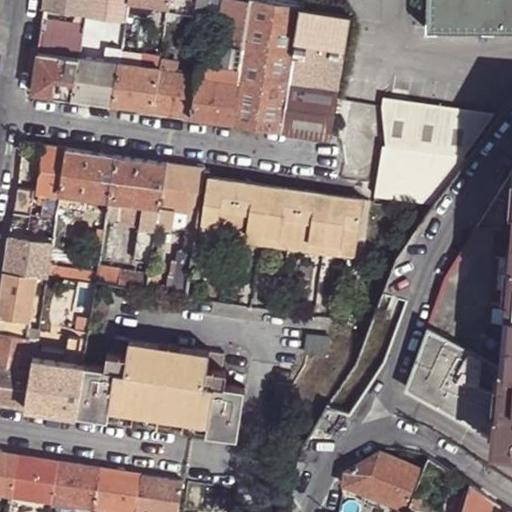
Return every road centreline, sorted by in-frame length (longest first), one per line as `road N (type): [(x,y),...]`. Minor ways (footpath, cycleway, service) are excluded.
road 1 (residential): [(321,160),(11,116)]
road 2 (residential): [(511,497),(401,430),(363,425),(317,483),(311,511)]
road 3 (residential): [(223,462),(0,428)]
